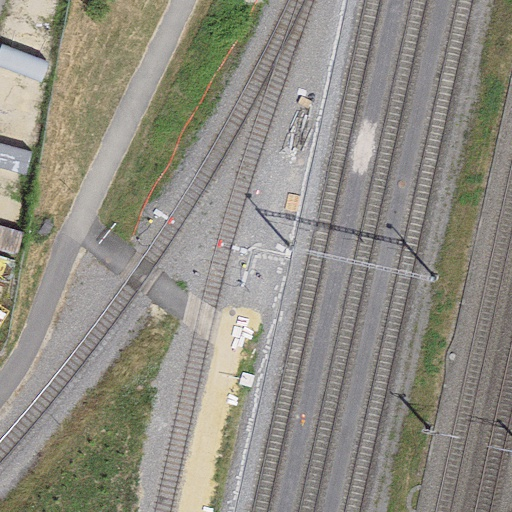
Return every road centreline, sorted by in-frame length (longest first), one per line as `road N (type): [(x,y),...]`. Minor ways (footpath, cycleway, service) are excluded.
road 1 (track): [(77,223),(183,0)]
road 2 (track): [(189,511),(224,339)]
